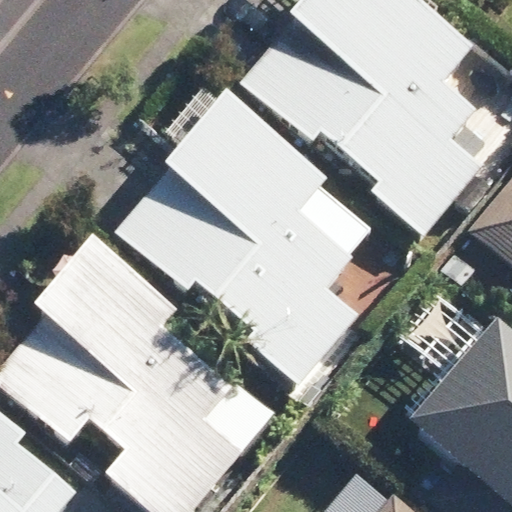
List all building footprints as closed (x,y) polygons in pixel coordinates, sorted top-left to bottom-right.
[(482,64),(410,0),(336,0),(253,95),(328,160),(334,152),(388,200),(385,203),(431,244),(494,173),(464,146),(485,122),(455,95),(482,64)] [(337,194),(242,107),(231,119),(200,91),(162,133),(195,163),(127,237),(203,307),(210,300),(263,349),(259,353),(307,397),(368,331),(336,301),(367,268),(361,263),(378,244),(331,200),(337,194)] [(511,200),(476,245),(511,273),(511,200)] [(190,324),(107,256),(0,385),(0,394),(79,459),(100,433),(133,460),(111,487),(140,511),(214,511),(254,464),(218,434),(247,398),(177,341),(190,324)] [(405,424),(422,439),(461,474),(431,507),(436,511),(511,511),(511,333),(510,332),(497,346),(441,296),(401,340),(445,379),(405,424)] [(0,511),(102,511),(36,455),(43,447),(0,410),(0,511)]
